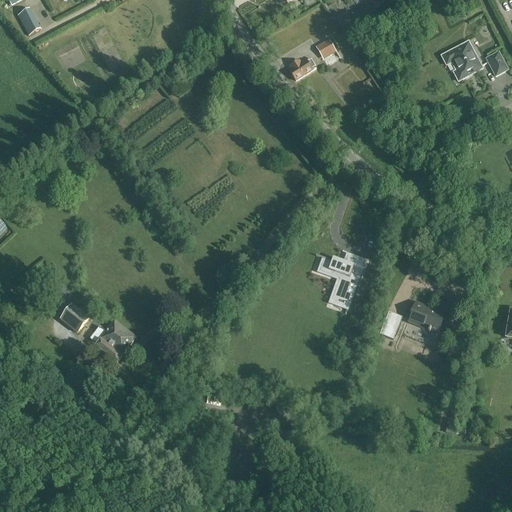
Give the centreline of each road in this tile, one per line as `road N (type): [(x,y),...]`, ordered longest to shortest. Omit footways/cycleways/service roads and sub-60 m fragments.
road 1 (residential): [(411,200),(336,144),(221,0)]
road 2 (unknown): [(351,157),(267,245),(238,288),(205,312),(157,328)]
road 3 (residential): [(411,200),(449,145),(508,109)]
